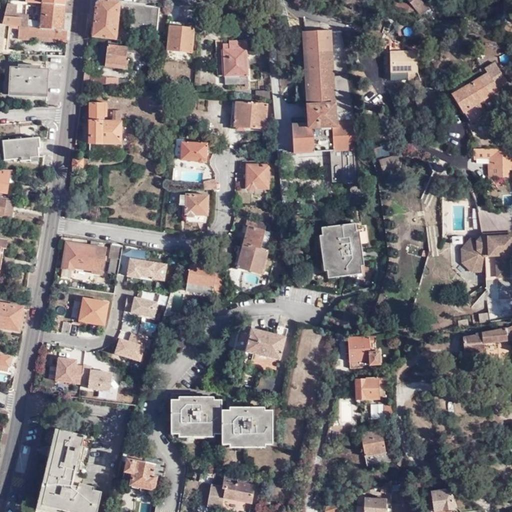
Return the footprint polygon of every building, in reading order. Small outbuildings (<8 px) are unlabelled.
[(8,0),(4,16),(17,18),(17,10),(18,1),(12,0),(8,0)] [(155,30),(158,8),(103,0),(100,1),(97,3),(95,6),(92,36),(115,39),(118,11),(131,12),(129,27),(155,30)] [(410,5),(393,0),(392,0),(390,7),(407,13),(410,5)] [(428,9),(420,0),(407,0),(421,16),(428,9)] [(63,30),(66,5),(40,3),(40,7),(34,7),(33,15),(40,16),(39,22),(28,21),(28,17),(20,17),(20,18),(20,26),(63,30)] [(19,29),(20,26),(20,18),(17,18),(4,16),(4,18),(3,25),(5,25),(9,25),(9,28),(19,29)] [(67,31),(63,30),(20,26),(19,29),(18,39),(26,40),(26,39),(56,42),(56,39),(66,40),(67,31)] [(193,29),(168,26),(165,51),(190,54),(193,29)] [(350,97),(350,89),(333,89),(330,31),(304,32),(307,105),(307,124),(292,125),(294,154),(332,151),(355,150),(355,145),(361,144),(359,130),(354,130),(354,122),(353,122),(352,97),(350,97)] [(148,45),(149,37),(134,35),(133,43),(143,45),(148,45)] [(162,47),(163,36),(155,35),(155,38),(149,37),(148,45),(156,46),(162,47)] [(126,48),(127,42),(126,42),(117,41),(102,39),(99,63),(104,64),(106,46),(126,48)] [(223,50),(225,86),(249,85),(246,50),(248,50),(247,41),(229,42),(229,50),(223,50)] [(143,45),(133,43),(132,51),(142,52),(142,50),(143,45)] [(106,46),(104,64),(121,65),(121,68),(126,68),(127,61),(125,61),(126,48),(106,46)] [(417,50),(391,50),(391,78),(408,77),(409,72),(418,72),(417,50)] [(470,122),(482,115),(475,103),(499,89),(497,87),(507,81),(495,62),(485,68),(484,66),(479,69),(483,75),(452,94),(458,103),(470,122)] [(46,94),(48,69),(32,68),(32,66),(25,66),(25,68),(9,67),(8,91),(46,94)] [(87,82),(115,85),(116,78),(89,75),(89,69),(83,69),(82,82),(87,82)] [(192,93),(202,94),(202,86),(194,85),(192,93)] [(458,103),(452,94),(450,95),(456,105),(458,103)] [(267,105),(233,102),(231,114),(235,115),(234,127),(265,129),(267,105)] [(105,117),(105,103),(88,103),(88,144),(120,144),(119,123),(102,122),(102,117),(105,117)] [(38,151),(37,138),(2,140),(4,157),(19,157),(19,159),(30,158),(31,161),(37,161),(37,156),(38,156),(37,151),(38,151)] [(207,154),(214,152),(212,142),(207,141),(207,144),(184,143),(184,140),(176,139),(175,144),(182,145),(181,160),(198,161),(199,163),(203,163),(204,161),(206,161),(207,154)] [(379,169),(398,167),(396,148),(378,150),(379,169)] [(506,153),(506,148),(474,148),(474,159),(489,159),(490,177),(509,177),(509,169),(511,169),(511,155),(511,156),(511,153),(506,153)] [(332,159),(356,158),(355,150),(332,151),(332,159)] [(72,167),(84,167),(84,158),(73,158),(72,167)] [(334,183),(357,181),(356,158),(332,159),(334,183)] [(269,166),(247,166),(246,188),(249,188),(251,190),(256,191),(258,189),(268,189),(269,166)] [(0,191),(6,192),(9,169),(0,168),(0,191)] [(352,197),(364,196),(363,186),(351,186),(352,197)] [(187,216),(192,216),(194,214),(207,214),(208,194),(185,193),(185,195),(179,195),(179,204),(184,205),(184,213),(186,213),(187,216)] [(3,195),(0,194),(0,214),(9,216),(11,200),(2,199),(3,195)] [(248,226),(243,245),(263,249),(269,225),(246,220),(245,225),(248,226)] [(357,230),(356,223),(322,228),(323,235),(320,236),(325,271),(328,270),(329,277),(363,273),(362,266),(365,265),(362,246),(360,230),(357,230)] [(471,271),(484,270),(484,255),(495,255),(496,276),(509,276),(508,254),(511,253),(511,231),(481,233),(477,237),(469,238),(469,248),(460,249),(461,262),(471,271)] [(452,243),(462,243),(462,235),(451,235),(452,243)] [(0,247),(1,248),(0,258),(0,269),(2,270),(5,249),(8,249),(9,240),(0,238),(0,247)] [(460,249),(469,248),(469,238),(460,249)] [(105,257),(104,257),(102,256),(103,249),(66,242),(61,269),(73,271),(73,268),(91,271),(91,273),(101,275),(103,262),(105,262),(105,257)] [(111,245),(109,260),(118,262),(120,247),(111,245)] [(262,273),(268,250),(263,249),(243,245),(238,268),(262,273)] [(126,275),(164,280),(168,256),(129,251),(126,275)] [(190,264),(188,282),(213,286),(213,291),(221,293),(223,278),(215,277),(216,270),(214,270),(214,268),(190,264)] [(27,286),(28,272),(11,270),(10,285),(27,286)] [(213,286),(188,282),(186,291),(212,295),(213,291),(213,286)] [(127,291),(123,311),(162,319),(167,299),(127,291)] [(88,296),(87,300),(77,298),(73,324),(81,326),(82,321),(106,326),(109,305),(104,304),(105,299),(88,296)] [(0,326),(19,330),(22,308),(0,303),(0,326)] [(197,334),(187,325),(169,344),(179,354),(197,334)] [(228,346),(235,348),(240,327),(234,325),(228,346)] [(303,409),(319,329),(303,326),(288,405),(303,409)] [(509,340),(508,326),(493,330),(485,332),(474,334),(474,335),(465,337),(465,353),(486,351),(486,343),(509,340)] [(240,327),(235,348),(234,350),(281,361),(286,338),(262,332),(262,328),(257,327),(256,330),(240,327)] [(331,332),(319,329),(303,409),(316,411),(331,332)] [(373,340),(373,336),(347,337),(349,369),(361,368),(361,361),(368,360),(368,365),(381,365),(380,352),(370,353),(369,340),(373,340)] [(112,355),(140,359),(143,342),(115,337),(112,355)] [(60,347),(58,354),(75,357),(76,350),(60,347)] [(0,363),(10,366),(11,356),(0,353),(0,363)] [(110,387),(112,367),(55,360),(53,381),(110,387)] [(0,369),(9,371),(10,366),(0,363),(0,369)] [(386,384),(385,377),(353,380),(355,405),(364,405),(364,400),(378,399),(377,384),(386,384)] [(229,444),(229,446),(265,447),(265,444),(272,444),(272,409),(265,409),(265,407),(245,407),(229,407),(229,409),(222,409),(222,398),(214,399),(214,396),(194,396),(178,396),(178,398),(170,398),(170,433),(179,433),(178,436),(214,436),(214,433),(221,433),(221,444),(229,444)] [(383,419),(391,415),(389,406),(383,406),(383,419)] [(42,505),(69,511),(107,511),(108,510),(98,508),(102,493),(94,490),(94,487),(80,483),(79,487),(72,485),(75,473),(79,474),(85,448),(81,447),(83,439),(86,440),(87,437),(84,436),(84,435),(59,429),(42,505)] [(368,468),(395,464),(394,453),(386,454),(381,430),(362,434),(368,468)] [(338,434),(327,440),(326,447),(328,446),(340,440),(338,434)] [(157,480),(160,481),(164,462),(127,454),(127,459),(155,464),(154,476),(157,476),(157,480)] [(409,461),(403,457),(398,464),(403,468),(409,461)] [(156,486),(157,480),(157,476),(154,476),(155,464),(127,459),(126,459),(122,476),(123,479),(125,482),(129,485),(141,487),(141,491),(149,493),(150,489),(151,490),(156,486)] [(249,479),(224,474),(222,487),(211,485),(207,506),(218,508),(220,497),(223,498),(252,503),(255,486),(248,484),(249,479)] [(454,509),(451,488),(432,492),(435,511),(454,509)] [(359,493),(328,506),(326,511),(339,511),(357,509),(359,493)] [(384,511),(386,499),(365,497),(363,511),(384,511)]
